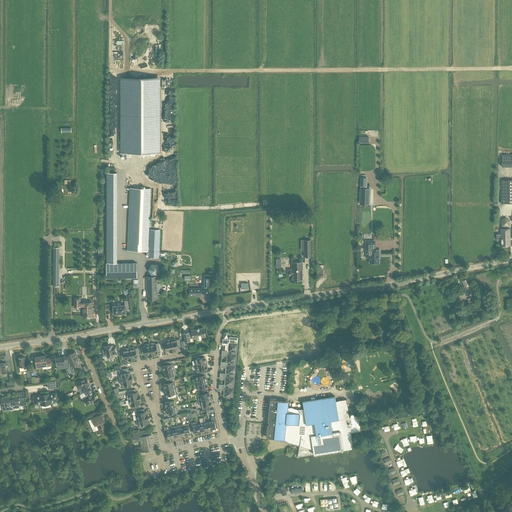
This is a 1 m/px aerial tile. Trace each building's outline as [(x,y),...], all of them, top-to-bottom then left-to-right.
[(155,77),(125,77),(125,132),(120,132),(120,153),(156,153),(155,77)] [(511,166),(511,154),(502,155),(502,167),(511,166)] [(370,189),(365,189),(365,186),(366,186),(367,178),(360,178),(360,189),(360,204),(370,204),(370,189)] [(501,204),(511,203),(511,179),(501,180),(501,204)] [(128,250),(148,251),(150,189),(130,188),(129,211),(128,249),(128,250)] [(508,226),(510,221),(505,217),(500,221),(502,226),(508,226)] [(500,234),(496,234),(496,240),(500,240),(501,246),(510,246),(509,228),(500,229),(500,234)] [(159,258),(160,230),(150,229),(149,257),(159,258)] [(375,250),(374,248),(374,241),(366,241),(366,257),(370,257),(370,263),(373,263),(373,264),(374,264),(375,264),(376,264),(376,263),(379,263),(379,255),(379,254),(380,253),(380,250),(375,250)] [(292,275),(292,280),(302,280),(302,262),(292,262),(292,269),(288,269),(288,275),(292,275)] [(107,263),(106,263),(107,278),(137,278),(136,263),(117,263),(114,263),(108,263),(107,263)] [(157,274),(159,269),(157,264),(151,264),(148,269),(151,274),(157,274)] [(157,276),(147,277),(147,299),(157,299),(157,291),(161,291),(162,291),(162,283),(157,283),(157,276)] [(470,285),(468,279),(462,281),(465,287),(466,287),(467,289),(471,287),(470,285)] [(201,296),(201,288),(189,288),(189,296),(201,296)] [(475,298),(466,302),(468,305),(476,301),(475,299),(478,297),(473,288),(470,289),(475,298)] [(92,302),(80,302),(80,298),(74,298),(74,307),(80,307),(82,307),(83,317),(92,317),(92,302)] [(118,313),(118,314),(121,313),(126,313),(125,310),(128,310),(128,301),(125,301),(125,305),(121,305),(121,303),(117,303),(117,306),(113,306),(114,314),(118,313)] [(271,323),(264,324),(265,332),(264,332),(265,341),(270,340),(271,346),(277,345),(275,330),(272,330),(271,323)] [(299,332),(295,332),(297,340),(300,340),(300,339),(307,338),(306,334),(308,334),(308,330),(306,330),(305,323),(298,324),(299,332)] [(282,332),(280,333),(280,337),(283,337),(284,342),(289,341),(288,340),(291,340),(288,326),(287,325),(284,325),(284,327),(281,327),(282,332)] [(249,332),(246,333),(248,341),(250,341),(251,345),(258,344),(256,334),(257,334),(257,331),(256,331),(255,326),(248,327),(249,332)] [(189,332),(183,333),(185,342),(186,342),(187,343),(189,342),(189,341),(190,341),(190,337),(193,337),(193,339),(197,338),(197,339),(198,340),(201,339),(201,338),(201,337),(206,336),(204,328),(199,329),(199,328),(197,329),(191,330),(192,333),(189,333),(189,332)] [(237,352),(238,338),(229,337),(229,339),(223,339),(222,342),(224,343),(224,345),(228,345),(227,351),(237,352)] [(176,339),(174,338),(170,339),(172,351),(175,351),(175,350),(178,349),(178,348),(181,347),(179,339),(176,340),(176,339)] [(169,352),(172,351),(170,339),(165,340),(164,342),(161,343),(163,351),(166,350),(166,352),(169,351),(169,352)] [(155,343),(154,343),(149,344),(152,356),(155,355),(155,354),(157,354),(157,353),(160,352),(158,343),(156,344),(155,343)] [(149,356),(152,356),(149,344),(145,344),(144,346),(144,347),(141,347),(142,355),(145,355),(146,356),(148,355),(149,356)] [(118,355),(116,346),(112,347),(112,345),(105,347),(105,350),(102,350),(103,356),(106,356),(107,358),(109,357),(109,358),(109,359),(111,359),(112,359),(112,358),(113,357),(113,356),(118,355)] [(135,348),(134,348),(133,347),(129,348),(131,360),(134,359),(134,358),(137,358),(137,356),(140,356),(138,348),(135,348)] [(128,361),(131,360),(129,348),(124,349),(123,350),(123,351),(120,352),(122,359),(125,359),(125,360),(128,360),(128,361)] [(223,356),(227,357),(226,362),(236,363),(237,352),(227,351),(222,350),(221,354),(223,354),(223,356)] [(72,373),(75,372),(72,367),(81,364),(76,352),(67,355),(67,356),(68,356),(72,366),(70,366),(70,370),(70,371),(72,373)] [(194,365),(206,362),(206,360),(205,360),(204,357),(203,357),(202,354),(194,356),(195,359),(194,359),(194,361),(194,365)] [(47,366),(52,366),(51,358),(46,358),(46,356),(35,357),(37,369),(43,368),(42,366),(47,366)] [(64,356),(55,358),(56,366),(57,366),(57,368),(66,367),(69,374),(72,373),(70,371),(70,370),(70,366),(72,366),(68,356),(67,356),(64,357),(64,356)] [(19,366),(18,367),(18,372),(26,371),(27,377),(28,377),(29,383),(32,382),(31,378),(31,377),(31,376),(30,370),(29,364),(26,365),(25,358),(18,358),(19,366)] [(163,372),(175,369),(174,365),(173,364),(172,364),(171,361),(164,363),(164,366),(163,366),(163,369),(162,369),(163,372)] [(198,374),(203,373),(206,372),(206,369),(207,369),(206,366),(207,366),(206,362),(194,365),(195,370),(197,371),(198,374)] [(222,368),(226,368),(225,373),(235,374),(236,363),(226,362),(221,362),(220,365),(222,365),(222,368)] [(130,372),(129,372),(128,369),(128,370),(119,371),(120,374),(120,375),(119,376),(120,380),(132,378),(131,375),(130,375),(130,372)] [(172,379),(175,378),(174,376),(175,376),(175,375),(176,374),(175,369),(163,372),(164,375),(166,380),(172,379)] [(195,383),(207,380),(206,378),(205,375),(204,376),(203,373),(198,374),(195,374),(196,377),(195,377),(195,378),(194,379),(195,383)] [(221,379),(225,379),(224,385),(234,385),(235,374),(225,373),(220,373),(220,377),(221,377),(221,379)] [(86,378),(76,382),(79,388),(80,391),(81,393),(90,389),(89,384),(86,378)] [(132,381),(132,378),(120,380),(121,385),(122,386),(123,386),(123,389),(131,387),(131,384),(132,384),(132,381)] [(173,382),(172,379),(166,380),(165,381),(165,384),(164,384),(164,387),(163,387),(164,390),(176,387),(175,383),(174,382),(173,382)] [(198,391),(207,390),(206,387),(207,387),(207,384),(208,384),(207,380),(195,383),(196,388),(197,389),(198,389),(198,392),(198,391)] [(220,390),(224,391),(223,396),(233,397),(234,385),(224,385),(219,384),(219,388),(220,388),(220,390)] [(173,397),(176,397),(176,394),(176,393),(177,392),(176,387),(164,390),(165,393),(166,393),(166,396),(168,395),(168,398),(173,397)] [(83,398),(86,405),(96,400),(93,394),(93,395),(90,389),(81,393),(82,393),(83,398)] [(138,392),(136,392),(136,389),(128,391),(128,394),(127,396),(128,400),(140,398),(139,394),(139,395),(138,392)] [(199,401),(211,398),(210,396),(209,396),(209,393),(208,393),(207,390),(198,391),(198,392),(199,392),(199,394),(199,395),(198,397),(199,401)] [(57,401),(56,393),(50,394),(49,394),(48,394),(41,395),(40,395),(33,396),(34,404),(41,403),(41,405),(51,404),(51,402),(57,401)] [(26,397),(22,398),(19,398),(18,395),(13,396),(13,397),(1,398),(2,407),(3,410),(13,409),(13,405),(19,404),(19,406),(27,405),(26,397)] [(177,405),(176,401),(177,401),(178,399),(178,396),(176,397),(173,397),(168,398),(166,399),(166,402),(165,402),(165,405),(164,405),(165,408),(177,405)] [(346,399),(336,401),(335,396),(302,402),(304,409),(302,409),(301,409),(298,410),(291,407),(288,407),(284,438),(288,439),(288,442),(299,446),(298,450),(299,450),(300,446),(313,450),(311,439),(308,440),(308,434),(302,435),(301,428),(306,427),(306,424),(326,421),(347,418),(346,414),(349,414),(346,399)] [(140,401),(141,401),(140,398),(128,400),(129,405),(130,406),(131,406),(132,409),(139,407),(139,404),(140,404),(140,401)] [(202,407),(202,410),(210,408),(210,405),(211,405),(210,402),(211,402),(211,398),(199,401),(200,406),(201,406),(201,407),(202,407)] [(267,425),(266,438),(274,438),(284,440),(284,438),(288,407),(288,402),(278,401),(270,400),(268,422),(269,422),(268,425),(267,425)] [(177,415),(177,412),(178,410),(177,405),(165,408),(166,411),(167,411),(167,414),(169,414),(169,417),(177,415)] [(146,412),(145,412),(144,409),(136,411),(137,414),(136,414),(135,415),(136,420),(148,417),(147,414),(146,412)] [(95,431),(97,435),(107,431),(103,423),(105,422),(102,414),(92,419),(88,420),(91,427),(91,428),(92,428),(94,427),(96,431),(95,431)] [(358,416),(349,417),(349,414),(346,414),(347,418),(326,421),(331,453),(354,449),(353,446),(351,433),(357,432),(356,429),(360,428),(360,426),(358,416)] [(208,421),(211,432),(213,432),(212,430),(216,429),(218,428),(215,416),(211,417),(212,421),(208,421)] [(148,421),(149,421),(148,417),(136,420),(137,424),(138,425),(138,426),(139,426),(140,428),(148,427),(147,424),(148,423),(148,421)] [(208,421),(205,422),(204,418),(202,418),(205,431),(208,430),(209,433),(211,432),(208,421)] [(314,455),(331,453),(326,421),(306,424),(306,427),(301,428),(302,435),(308,434),(308,440),(311,439),(313,450),(314,455)] [(197,424),(197,422),(191,423),(193,434),(197,433),(198,435),(200,435),(197,424)] [(190,434),(189,426),(188,424),(182,425),(185,438),(187,437),(187,435),(190,434)] [(183,438),(185,438),(182,425),(177,426),(179,437),(182,436),(183,438)] [(174,440),(171,430),(168,430),(168,427),(164,428),(166,439),(168,439),(171,438),(172,441),(174,440)] [(148,434),(149,433),(148,430),(133,433),(134,440),(140,439),(141,447),(134,448),(135,453),(142,452),(154,449),(151,435),(148,435),(148,434)] [(328,509),(338,508),(337,498),(327,499),(328,509)]
